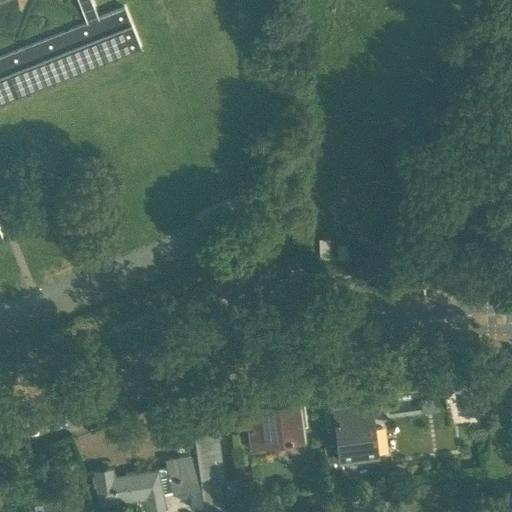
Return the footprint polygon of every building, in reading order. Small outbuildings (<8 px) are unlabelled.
[(0,0),(0,232),(1,232),(0,230),(0,102),(140,46),(130,22),(130,23),(123,7),(98,17),(91,0),(0,0)] [(328,238),(318,238),(319,258),(329,258),(328,238)] [(336,243),(337,258),(347,257),(347,243),(336,243)] [(395,394),(444,387),(443,374),(439,374),(438,370),(439,370),(438,365),(439,361),(394,362),(395,394)] [(245,407),(250,444),(303,437),(298,401),(245,407)] [(344,484),(340,457),(381,452),(378,426),(372,427),(369,401),(332,406),(337,443),(322,444),(328,486),(344,484)] [(241,511),(240,496),(237,477),(223,479),(216,428),(194,431),(196,443),(186,444),(188,454),(165,459),(167,467),(157,470),(161,491),(201,482),(205,511),(212,510),(212,511),(241,511)] [(161,491),(157,470),(156,469),(112,476),(111,468),(94,470),(94,475),(92,476),(93,485),(96,486),(98,504),(144,497),(146,509),(165,506),(161,491)] [(237,477),(240,496),(254,494),(251,469),(237,471),(237,477)] [(74,511),(72,489),(45,491),(46,497),(28,499),(28,511),(74,511)]
